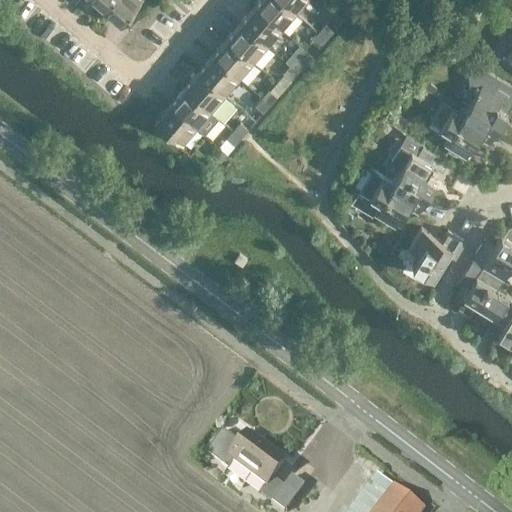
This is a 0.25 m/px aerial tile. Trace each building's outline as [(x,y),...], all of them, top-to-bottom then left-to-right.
[(140,0),(110,0),(103,8),(120,23),(140,0)] [(259,0),(254,6),(282,29),(296,13),(280,0),(259,0)] [(280,0),(296,13),(306,0),(280,0)] [(268,46),(282,29),(254,6),(240,22),(268,46)] [(318,31),(325,22),(316,15),(309,24),(318,31)] [(268,46),(240,22),(226,38),(253,62),(268,46)] [(326,39),(332,31),(324,24),(318,32),(326,39)] [(318,32),(310,40),(319,47),(326,39),(318,32)] [(239,78),(253,62),(226,38),(212,55),(239,78)] [(290,64),(297,71),(311,55),(303,49),(290,64)] [(212,55),(198,71),(225,94),(239,78),(212,55)] [(290,80),(297,71),(290,64),(282,73),(290,80)] [(469,89),(475,92),(463,112),(494,131),(507,111),(511,101),(511,84),(482,67),(467,73),(469,89)] [(198,71),(184,87),(211,111),(225,94),(198,71)] [(184,87),(169,104),(196,128),(197,127),(205,134),(219,118),(211,111),(184,87)] [(269,104),(276,96),(268,89),(261,97),(269,104)] [(254,105),(262,112),(269,104),(261,97),(254,105)] [(463,112),(452,106),(442,101),(429,121),(450,133),(444,144),(465,157),(477,136),(488,143),(494,131),(463,112)] [(182,144),(196,128),(169,104),(155,121),(182,144)] [(241,137),(247,129),(239,122),(233,130),(241,137)] [(241,137),(233,130),(225,138),(234,145),(236,142),(241,137)] [(399,143),(390,159),(402,166),(392,181),(392,182),(413,195),(423,201),(436,180),(426,174),(432,164),(442,170),(448,160),(422,144),(405,134),(399,143)] [(211,154),(220,161),(226,153),(218,146),(211,154)] [(394,226),(413,195),(392,182),(392,181),(371,169),(358,190),(379,203),(373,213),(394,226)] [(511,224),(508,226),(502,235),(501,234),(482,264),(503,277),(509,268),(511,270),(511,224)] [(433,278),(447,254),(454,258),(465,240),(447,229),(441,239),(421,227),(408,248),(418,255),(411,265),(433,278)] [(458,280),(469,286),(463,296),(493,315),(506,293),(497,288),(503,277),(482,264),(471,258),(458,280)] [(487,325),(497,331),(511,340),(511,296),(506,293),(493,315),(487,325)] [(222,432),(205,454),(227,470),(233,462),(266,487),(285,461),(258,441),(260,439),(250,432),(249,434),(246,432),(238,444),(222,432)] [(346,511),(418,511),(421,509),(390,486),(376,474),(346,511)] [(272,503),(283,511),(303,486),(291,477),(272,503)]
